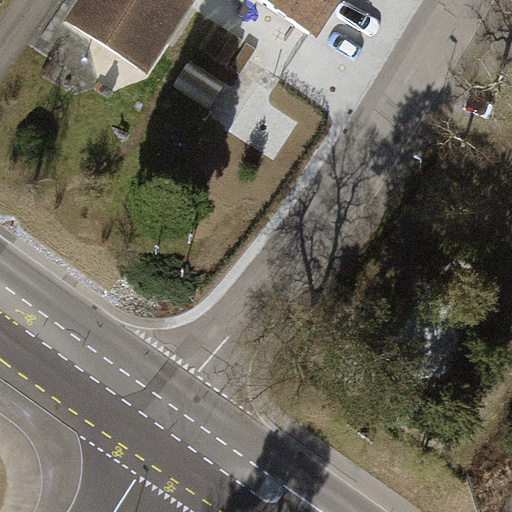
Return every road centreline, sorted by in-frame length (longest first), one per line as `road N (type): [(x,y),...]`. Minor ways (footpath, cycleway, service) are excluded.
road 1 (tertiary): [(454,0),(174,415)]
road 2 (secondary): [(0,288),(174,415)]
road 3 (secondary): [(174,415),(314,511)]
